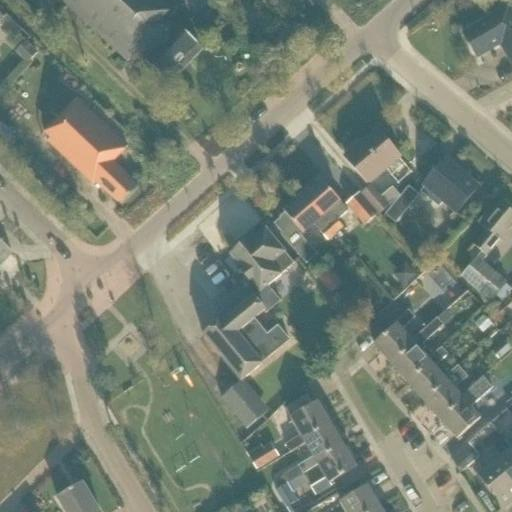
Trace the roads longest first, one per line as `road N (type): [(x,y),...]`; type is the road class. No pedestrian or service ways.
road 1 (tertiary): [(91,288),(373,34)]
road 2 (residential): [(511,156),(373,34)]
road 3 (residential): [(423,511),(338,373)]
road 4 (residential): [(0,189),(91,288)]
road 5 (residential): [(0,511),(93,416)]
